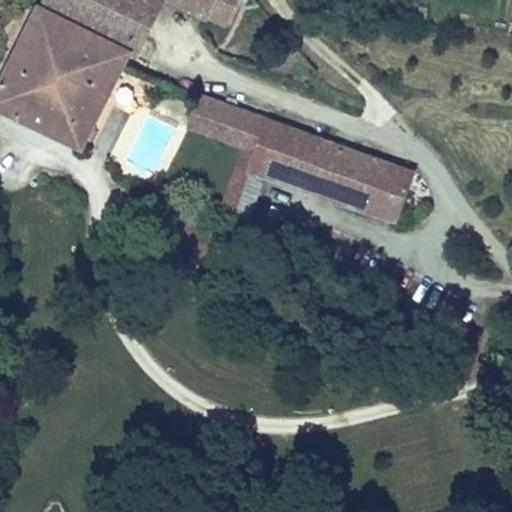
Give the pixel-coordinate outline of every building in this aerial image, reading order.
[(43,0),(0,88),(0,106),(83,148),(155,0),(169,0),(209,18),(223,24),(233,0),(43,0)] [(199,93),(186,128),(243,148),(255,152),(267,118),(199,93)] [(415,168),(267,118),(255,152),(252,161),(249,171),(264,177),(397,222),(415,168)] [(239,157),(252,161),(255,152),(243,148),(239,157)] [(239,157),(219,214),(247,224),(264,177),(249,171),(252,161),(239,157)] [(436,318),(425,343),(465,361),(476,335),(436,318)]
